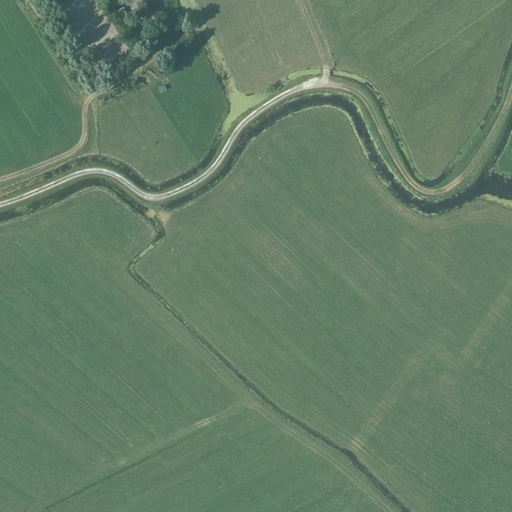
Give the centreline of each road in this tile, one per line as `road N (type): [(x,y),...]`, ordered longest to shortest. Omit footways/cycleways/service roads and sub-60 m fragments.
road 1 (track): [(0,205),(89,170),(152,200),(182,191),(214,170),(236,130),(267,104),(321,85)]
road 2 (track): [(148,59),(86,104),(82,146),(0,176)]
